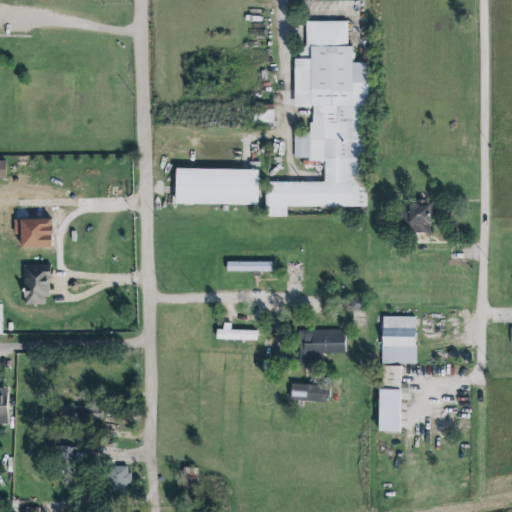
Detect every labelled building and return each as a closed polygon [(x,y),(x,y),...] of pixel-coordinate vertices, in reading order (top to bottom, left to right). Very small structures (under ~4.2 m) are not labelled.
[(365,208),(364,64),(352,64),(352,47),(347,47),(347,22),(304,22),(304,59),(294,59),(294,108),(310,108),(310,132),(293,132),(293,161),(324,161),(324,183),(265,183),(265,218),(286,218),(286,208),(365,208)] [(273,107),(253,107),(253,123),(273,124),(273,107)] [(175,204),(258,206),(258,170),(175,169),(175,204)] [(430,233),(430,205),(399,204),(399,232),(430,233)] [(271,264),(226,262),(226,272),(271,273),(271,264)] [(23,266),(24,306),(47,305),(47,280),(52,280),(51,265),(23,266)] [(345,312),(363,312),(362,297),(344,298),(345,312)] [(415,317),(381,318),(382,365),(416,365),(415,317)] [(256,341),(256,331),(230,331),(230,324),(223,324),(223,331),(216,330),(216,340),(256,341)] [(344,330),(297,332),(298,365),(324,364),(324,355),(344,354),(344,330)] [(400,367),(379,367),(378,432),(399,432),(400,367)] [(290,402),(328,403),(328,386),(290,385),(290,402)] [(0,425),(8,425),(7,388),(0,388),(0,425)] [(73,466),(75,449),(58,447),(56,465),(73,466)] [(110,467),(109,494),(125,495),(125,485),(129,486),(129,468),(110,467)]
